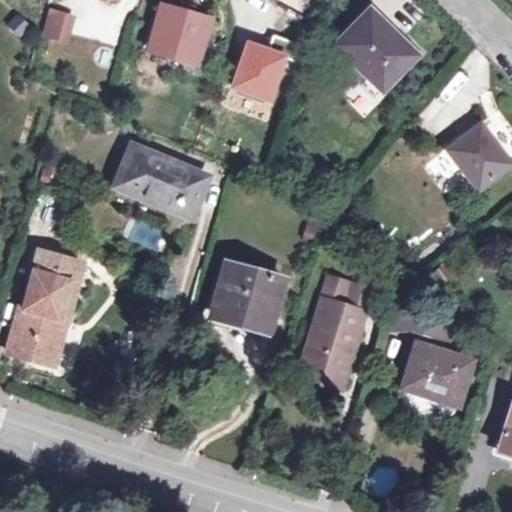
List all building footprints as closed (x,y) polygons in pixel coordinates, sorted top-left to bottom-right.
[(179,41),(200,47),(209,20),(160,5),(147,52),(174,60),(179,41)] [(331,72),(351,92),(358,85),(372,99),(385,85),(414,56),(369,9),(334,45),(347,56),(331,72)] [(58,41),(64,18),(48,13),(42,37),(58,41)] [(195,66),(200,47),(179,41),(174,60),(195,66)] [(287,57),(247,43),(232,89),(273,102),(287,57)] [(240,142),(264,152),(272,132),(249,122),(240,142)] [(478,191),(511,165),(481,124),(447,150),(478,191)] [(181,205),(193,211),(206,182),(186,174),(183,180),(164,171),(167,164),(132,149),(116,188),(178,213),(181,205)] [(181,205),(178,213),(191,220),(193,211),(181,205)] [(56,319),(67,323),(82,265),(38,253),(22,311),(18,310),(6,353),(47,365),(56,332),(53,331),(56,319)] [(267,330),(282,279),(227,263),(212,314),(267,330)] [(307,348),(298,378),(336,390),(345,359),(347,361),(357,330),(353,329),(359,312),(319,300),(304,347),(307,348)] [(395,310),(391,325),(409,331),(399,363),(407,366),(414,345),(416,345),(423,323),(424,319),(395,310)] [(56,332),(47,365),(55,366),(67,323),(56,319),(53,331),(56,332)] [(450,331),(423,323),(416,345),(414,345),(407,366),(399,390),(457,408),(472,361),(443,352),(450,331)] [(511,404),(499,445),(511,449),(511,404)] [(511,449),(499,445),(498,452),(511,455),(511,449)]
